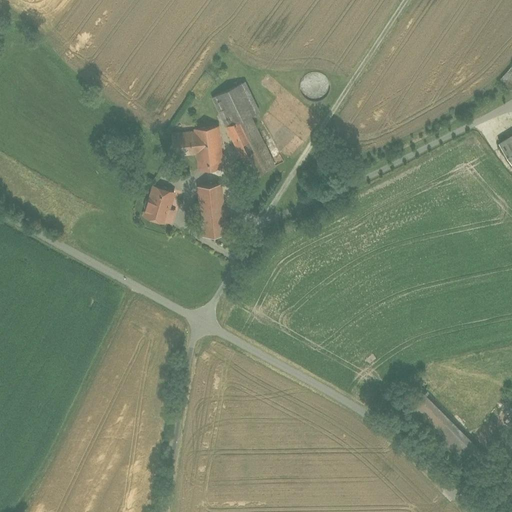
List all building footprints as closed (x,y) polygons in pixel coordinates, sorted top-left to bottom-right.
[(511,66),(502,78),(511,86),(511,66)] [(244,81),(211,96),(248,175),(272,164),(249,115),(258,111),(244,81)] [(199,166),(220,164),(217,125),(172,130),(174,152),(197,150),(199,166)] [(511,133),(499,143),(511,162),(511,133)] [(218,182),(197,184),(202,231),(223,229),(218,182)] [(172,221),(179,191),(152,184),(145,214),(172,221)] [(471,440),(417,385),(400,402),(455,456),(471,440)]
